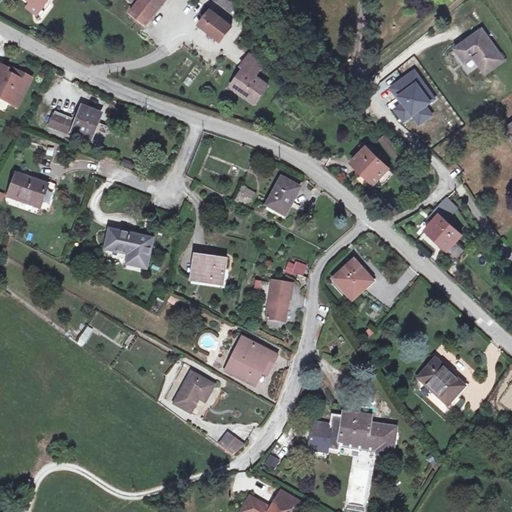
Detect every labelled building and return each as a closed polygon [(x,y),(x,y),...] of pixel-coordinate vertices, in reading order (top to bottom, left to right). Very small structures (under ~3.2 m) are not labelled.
[(29,0),(41,9),(47,0),(29,0)] [(136,6),(131,13),(147,26),(167,0),(141,0),(140,2),(136,6)] [(215,0),(231,12),(237,5),(230,0),(215,0)] [(211,10),(199,25),(209,32),(212,35),(221,41),(233,26),(211,10)] [(482,29),(456,49),(464,60),(473,55),(486,73),(504,60),(482,29)] [(245,33),(240,39),(247,43),(251,38),(245,33)] [(246,70),(233,88),(255,104),(268,86),(262,81),(255,77),(258,73),(264,65),(250,55),(241,67),(246,70)] [(0,96),(8,100),(9,104),(17,108),(32,79),(16,71),(11,73),(10,75),(6,73),(8,70),(0,66),(0,96)] [(54,115),(50,126),(73,135),(74,132),(90,138),(94,129),(107,134),(109,127),(96,122),(99,115),(83,109),(77,124),(54,115)] [(73,135),(71,139),(87,145),(90,138),(74,132),(73,135)] [(386,134),(381,139),(397,158),(397,167),(401,172),(410,164),(386,134)] [(366,148),(352,163),(374,183),(376,181),(388,168),(366,148)] [(122,159),(121,167),(132,169),(133,161),(122,159)] [(79,168),(95,170),(96,163),(80,160),(79,168)] [(388,168),(376,181),(381,185),(392,173),(388,168)] [(17,175),(10,197),(39,207),(48,210),(57,187),(58,185),(35,177),(33,181),(17,175)] [(282,179),(268,204),(276,208),(275,210),(284,215),(291,202),(292,203),(300,189),(282,179)] [(250,201),(255,193),(244,187),(240,195),(250,201)] [(433,222),(427,229),(437,239),(435,241),(447,251),(463,233),(447,219),(458,207),(448,197),(441,204),(436,209),(441,214),(433,222)] [(436,209),(428,217),(433,222),(441,214),(436,209)] [(109,231),(105,250),(129,255),(127,265),(146,268),(152,239),(109,231)] [(455,245),(449,252),(456,258),(462,250),(455,245)] [(195,257),(192,277),(211,280),(211,283),(222,285),(226,261),(195,257)] [(288,260),(284,271),(302,278),(306,266),(288,260)] [(354,261),(333,280),(352,300),(373,282),(354,261)] [(272,281),(266,320),(268,320),(280,322),(285,322),(291,284),(272,281)] [(150,312),(157,314),(163,300),(156,298),(150,312)] [(88,328),(84,334),(88,337),(92,331),(88,328)] [(243,338),(227,372),(255,386),(261,373),(268,377),(275,363),(279,356),(243,338)] [(435,360),(418,378),(447,405),(465,387),(435,360)] [(171,401),(192,367),(185,364),(165,397),(171,401)] [(192,373),(174,404),(191,413),(199,399),(205,402),(215,386),(192,373)] [(313,425),(308,451),(327,454),(327,451),(339,452),(340,448),(360,451),(358,463),(369,464),(371,453),(391,455),(395,428),(370,425),(356,423),(357,415),(344,413),(343,418),(332,417),(330,427),(313,425)] [(357,415),(356,423),(370,425),(371,417),(357,415)] [(228,433),(219,445),(234,455),(245,446),(228,433)] [(274,471),(280,460),(269,454),(262,464),(274,471)] [(250,497),(241,511),(301,511),(305,506),(281,492),(271,509),(250,497)]
